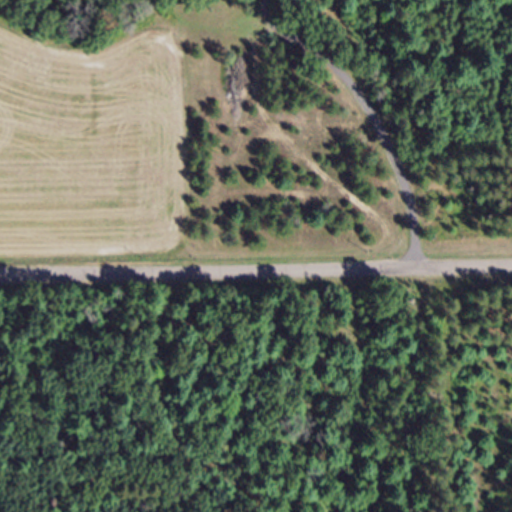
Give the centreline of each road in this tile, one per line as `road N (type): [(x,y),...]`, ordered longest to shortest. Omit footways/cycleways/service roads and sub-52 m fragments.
road 1 (residential): [(511,266),(0,275)]
road 2 (residential): [(415,269),(404,179),(386,139),(338,68),(267,18),(267,0)]
